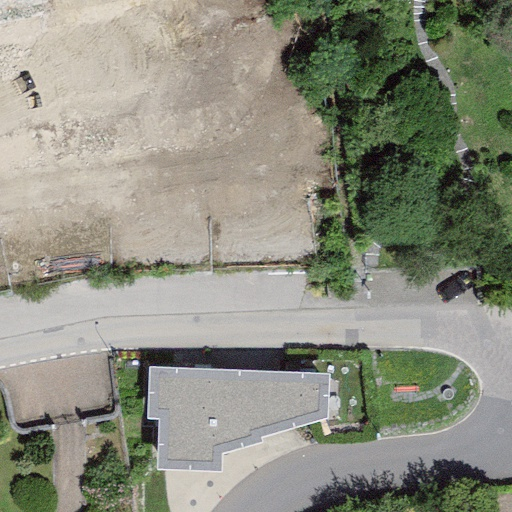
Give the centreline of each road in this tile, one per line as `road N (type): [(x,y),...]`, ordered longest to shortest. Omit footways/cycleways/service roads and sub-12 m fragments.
road 1 (residential): [(511,357),(475,334),(340,316),(163,322),(0,346)]
road 2 (residential): [(255,511),(271,491),(366,462),(511,448)]
